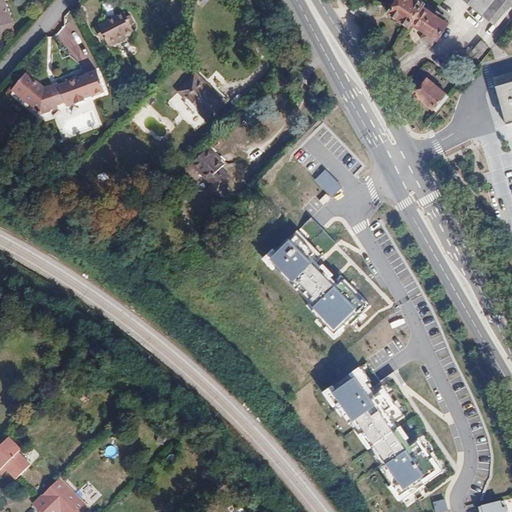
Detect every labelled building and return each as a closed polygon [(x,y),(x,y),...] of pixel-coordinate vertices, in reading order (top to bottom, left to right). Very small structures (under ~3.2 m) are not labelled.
[(0,0),(0,26),(12,22),(3,0),(0,0)] [(358,0),(351,12),(359,18),(360,15),(362,15),(372,1),(370,0),(358,0)] [(423,4),(424,2),(420,0),(381,0),(381,1),(391,7),(388,11),(397,16),(402,19),(409,24),(410,23),(423,4)] [(511,0),(465,0),(498,27),(511,8),(511,0)] [(436,13),(423,4),(410,23),(418,29),(420,26),(426,30),(421,37),(432,44),(446,23),(443,21),(445,17),(437,12),(436,13)] [(107,22),(95,29),(98,34),(101,33),(104,38),(108,46),(117,42),(118,43),(126,38),(125,36),(133,31),(124,14),(115,18),(115,16),(106,21),(107,22)] [(469,56),(476,62),(488,46),(482,42),(476,49),(475,48),(469,56)] [(59,87),(65,103),(67,107),(74,104),(75,105),(84,102),(84,100),(103,92),(97,74),(77,80),(77,79),(67,82),(68,84),(59,87)] [(49,110),(57,107),(57,106),(52,89),(51,87),(45,89),(37,82),(36,83),(26,75),(13,90),(32,107),(31,108),(39,115),(50,111),(49,110)] [(217,114),(230,101),(217,88),(213,93),(194,75),(178,92),(208,121),(216,113),(217,114)] [(437,111),(449,97),(428,80),(416,94),(437,111)] [(409,92),(413,95),(421,85),(417,82),(409,92)] [(59,87),(52,89),(57,106),(65,103),(59,87)] [(511,88),(492,94),(501,128),(511,125),(511,88)] [(151,106),(156,100),(150,95),(145,101),(151,106)] [(225,165),(208,148),(191,165),(210,185),(207,195),(222,200),(229,177),(221,169),(225,165)] [(327,170),(317,180),(333,198),(344,187),(327,170)] [(294,235),(265,263),(338,340),(367,312),(294,235)] [(368,365),(327,394),(405,502),(445,474),(368,365)] [(9,438),(0,446),(0,470),(4,466),(7,470),(16,479),(30,466),(18,453),(21,450),(9,438)] [(109,446),(106,454),(114,457),(116,448),(109,446)] [(83,511),(88,507),(60,479),(34,504),(41,511),(48,511),(54,506),(59,511),(83,511)] [(436,511),(440,511),(449,510),(446,499),(434,502),(436,511)] [(511,511),(511,508),(510,500),(484,507),(485,511),(511,511)]
